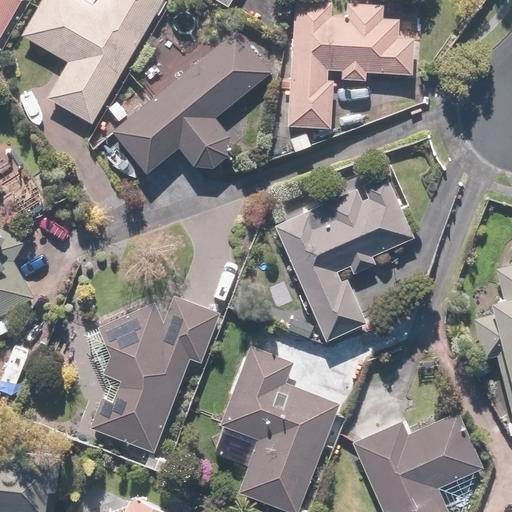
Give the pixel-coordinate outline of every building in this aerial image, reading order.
[(0,0),(0,34),(19,0),(0,0)] [(45,99),(90,124),(161,0),(40,0),(19,37),(66,64),(45,99)] [(210,0),(226,9),(230,0),(210,0)] [(329,4),(292,1),(284,127),(328,130),(331,82),(324,82),(325,71),(339,72),(339,80),(363,82),(363,74),(409,77),(411,40),(395,39),(397,21),(380,20),(381,7),(344,5),(343,18),(328,17),(329,4)] [(234,32),(109,133),(144,175),(176,149),(191,167),(210,169),(224,157),(228,137),(213,119),(269,74),(234,32)] [(354,190),(271,227),(323,342),(364,324),(344,280),(338,283),(334,273),(347,267),(351,275),(373,265),(369,257),(411,239),(384,177),(360,188),(365,199),(360,202),(354,190)] [(0,315),(31,298),(11,262),(22,243),(0,230),(0,315)] [(511,262),(492,268),(500,298),(484,302),(487,313),(470,318),(480,358),(493,355),(509,420),(511,419),(511,262)] [(95,328),(107,357),(100,375),(118,382),(109,404),(98,400),(87,429),(151,453),(187,359),(199,364),(218,314),(171,297),(161,324),(152,304),(95,328)] [(287,511),(293,511),(336,403),(284,383),(291,363),(248,346),(227,400),(226,399),(216,424),(255,439),(234,491),(287,511)] [(398,420),(349,442),(379,511),(445,511),(434,487),(479,467),(455,411),(404,433),(398,420)] [(0,511),(40,511),(43,492),(53,493),(56,458),(0,452),(0,511)] [(94,488),(85,484),(73,511),(169,511),(170,510),(130,494),(133,487),(100,474),(94,488)]
